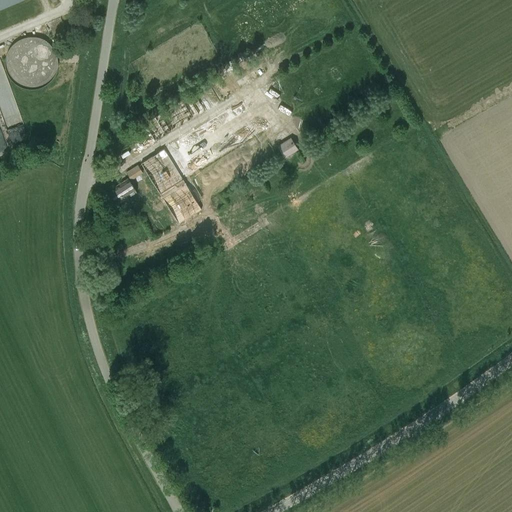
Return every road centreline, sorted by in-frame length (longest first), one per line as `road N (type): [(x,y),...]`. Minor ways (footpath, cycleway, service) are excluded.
road 1 (unclassified): [(178,511),(86,323),(77,274),(77,216),(109,0)]
road 2 (unclassified): [(269,511),(511,359)]
